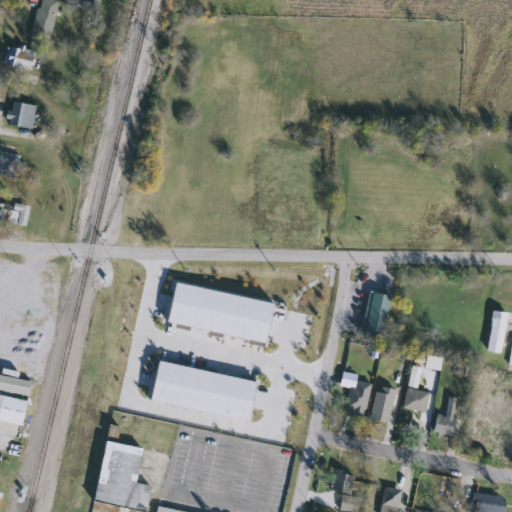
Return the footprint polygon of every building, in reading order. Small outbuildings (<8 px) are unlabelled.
[(54,0),(58,1),(47,41),(28,36),(37,0),(54,0)] [(28,70),(2,65),(5,46),(32,50),(28,70)] [(187,57),(185,87),(169,86),(170,56),(187,57)] [(35,109),(26,131),(2,122),(10,100),(35,109)] [(0,152),(18,156),(17,162),(24,163),(21,178),(0,173),(0,152)] [(0,203),(27,207),(24,229),(0,226),(0,203)] [(389,295),(380,338),(358,334),(367,291),(389,295)] [(157,305),(148,342),(129,337),(137,301),(157,305)] [(506,312),(498,354),(483,351),(491,309),(506,312)] [(368,391),(360,419),(341,413),(349,385),(368,391)] [(387,422),(368,419),(374,385),(393,388),(387,422)] [(427,392),(423,412),(401,407),(405,387),(427,392)] [(0,394),(24,399),(19,424),(0,420),(0,394)] [(454,397),(452,434),(432,434),(433,416),(444,416),(445,397),(454,397)] [(109,430),(104,419),(120,412),(125,423),(109,430)] [(144,511),(92,502),(103,441),(139,448),(133,484),(148,486),(144,511)] [(353,476),(346,496),(326,489),(334,469),(353,476)] [(394,511),(377,511),(383,486),(400,490),(394,511)] [(469,511),(472,492),(501,496),(499,511),(469,511)] [(357,500),(355,511),(349,511),(337,510),(340,497),(357,500)]
